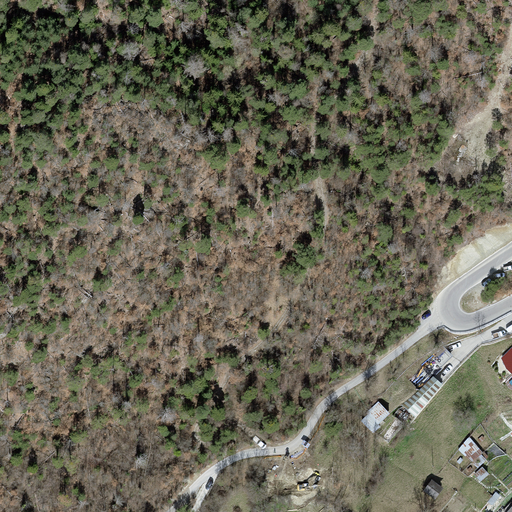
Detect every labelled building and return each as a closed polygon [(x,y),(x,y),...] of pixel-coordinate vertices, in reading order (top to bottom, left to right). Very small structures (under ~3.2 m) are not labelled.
[(511,347),(502,358),(508,372),(511,376),(511,347)] [(445,389),(434,378),(419,391),(410,398),(402,406),(417,422),(445,389)] [(392,418),(379,403),(359,419),(371,434),(372,434),(374,436),(381,428),(381,427),(392,418)] [(459,449),(479,465),(488,454),(467,438),(459,449)] [(446,492),(433,481),(424,493),(437,503),(446,492)]
